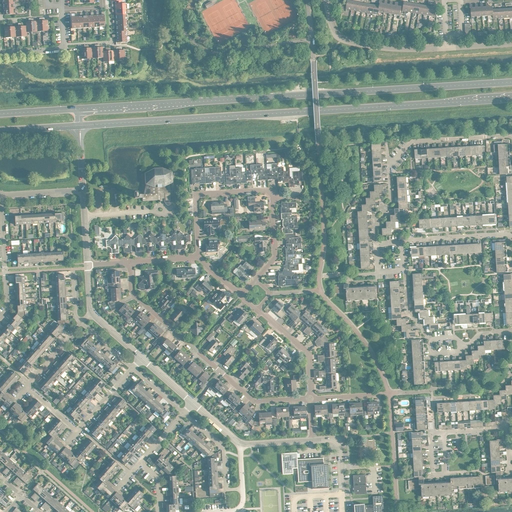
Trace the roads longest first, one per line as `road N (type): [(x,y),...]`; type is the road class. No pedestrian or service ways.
road 1 (secondary): [(511,80),(80,108)]
road 2 (secondary): [(80,123),(511,96)]
road 3 (residential): [(130,260),(132,292),(253,398),(309,397)]
road 4 (residential): [(256,279),(273,255),(273,199),(265,189),(195,194),(196,255)]
road 5 (residential): [(390,180),(389,163),(409,141),(511,134)]
road 6 (unclassified): [(327,0),(341,37),(442,48)]
road 7 (residential): [(0,317),(7,308),(0,193)]
